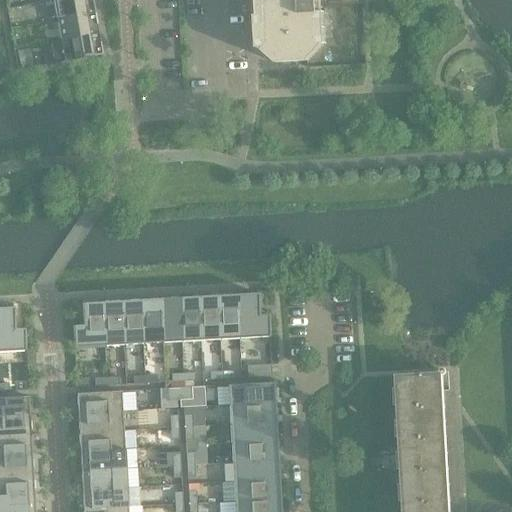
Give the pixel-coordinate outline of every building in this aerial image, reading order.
[(91,0),(55,0),(54,0),(57,20),(94,14),(91,0)] [(252,0),(256,49),(258,49),(259,49),(276,64),(308,62),(323,45),(326,45),(323,0),(252,0)] [(94,14),(57,20),(61,41),(98,34),(94,14)] [(98,34),(61,41),(64,62),(102,55),(98,34)] [(27,49),(18,51),(21,66),(30,64),(27,49)] [(257,294),(236,295),(239,339),(269,337),(269,338),(270,338),(268,315),(258,316),(257,294)] [(236,295),(217,296),(220,340),(239,339),(236,295)] [(217,296),(198,297),(201,341),(220,340),(217,296)] [(198,297),(179,298),(181,342),(201,341),(198,297)] [(179,298),(160,299),(162,343),(181,342),(179,298)] [(160,299),(141,300),(143,344),(162,343),(160,299)] [(141,300),(121,302),(124,345),(143,344),(141,300)] [(121,302),(102,303),(105,347),(124,345),(121,302)] [(73,326),(74,349),(75,349),(75,348),(105,347),(102,303),(82,304),(83,326),(73,326)] [(13,308),(0,308),(0,352),(25,351),(26,351),(24,329),(14,330),(13,308)] [(271,365),(270,365),(247,366),(248,378),(272,377),(271,365)] [(234,371),(222,372),(222,380),(234,379),(234,371)] [(222,380),(222,372),(210,373),(210,381),(222,380)] [(195,373),(183,374),(184,382),(196,381),(195,373)] [(442,373),(396,376),(403,511),(444,511),(439,407),(444,407),(442,373)] [(184,382),(183,374),(171,375),(172,383),(184,382)] [(145,384),(145,376),(133,377),(133,385),(145,384)] [(157,376),(145,376),(145,384),(157,384),(157,376)] [(107,386),(107,378),(95,379),(95,387),(107,386)] [(119,378),(107,378),(107,386),(119,386),(119,378)] [(228,386),(229,406),(273,403),(272,383),(228,386)] [(9,384),(0,384),(0,392),(9,392),(9,384)] [(180,400),(179,388),(167,389),(168,401),(180,400)] [(191,388),(179,388),(180,400),(192,400),(191,388)] [(77,394),(78,415),(122,412),(121,392),(77,394)] [(0,398),(0,418),(29,417),(28,397),(0,398)] [(273,403),(229,406),(230,425),(274,423),(273,403)] [(122,412),(78,415),(79,434),(123,431),(122,412)] [(184,416),(184,428),(192,427),(192,415),(184,416)] [(170,417),(170,429),(178,428),(178,416),(170,417)] [(29,417),(0,418),(0,438),(30,436),(29,417)] [(274,423),(230,425),(232,444),(275,442),(274,423)] [(192,427),(184,428),(185,440),(193,439),(192,427)] [(178,428),(170,429),(171,441),(179,440),(178,428)] [(123,431),(79,434),(80,453),(124,450),(123,431)] [(30,436),(0,438),(0,457),(32,456),(30,436)] [(275,442),(232,444),(233,463),(277,461),(275,442)] [(124,450),(80,453),(81,472),(125,470),(124,450)] [(172,455),(173,467),(181,466),(180,454),(172,455)] [(186,454),(187,466),(195,466),(194,454),(186,454)] [(32,456),(0,457),(0,476),(33,475),(32,456)] [(277,461),(233,463),(234,483),(278,480),(277,461)] [(181,466),(173,467),(173,479),(181,478),(181,466)] [(195,466),(187,466),(187,478),(195,478),(195,466)] [(125,470),(81,472),(82,491),(126,489),(125,470)] [(33,475),(0,476),(0,495),(34,494),(33,475)] [(278,480),(234,483),(235,502),(279,499),(278,480)] [(126,489),(82,491),(83,510),(127,508),(126,489)] [(188,492),(189,504),(197,504),(196,492),(188,492)] [(174,493),(175,505),(183,505),(182,493),(174,493)] [(34,511),(34,494),(0,495),(0,511),(34,511)] [(279,511),(279,499),(235,502),(235,511),(279,511)]
